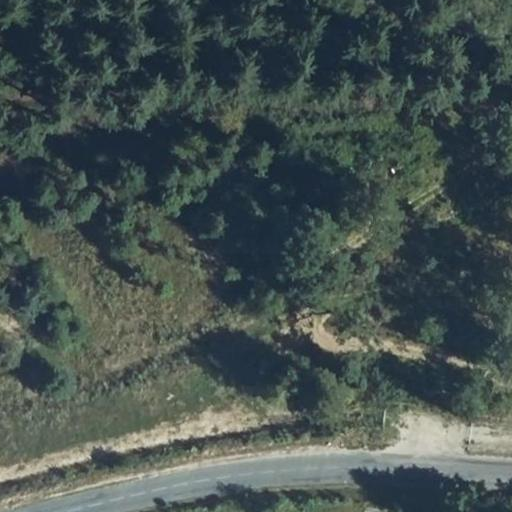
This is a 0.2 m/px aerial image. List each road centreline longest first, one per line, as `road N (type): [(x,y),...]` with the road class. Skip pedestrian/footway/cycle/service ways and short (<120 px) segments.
road 1 (track): [(511,380),(322,332),(296,314),(301,295),(330,264),(395,210),(511,144)]
road 2 (secondary): [(511,475),(322,466),(201,479),(64,511)]
road 3 (track): [(0,423),(296,314)]
